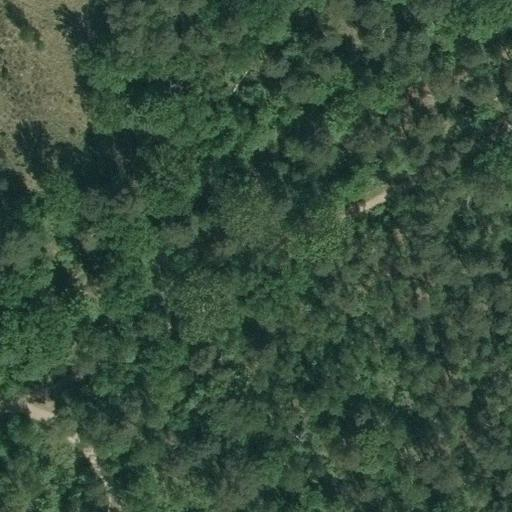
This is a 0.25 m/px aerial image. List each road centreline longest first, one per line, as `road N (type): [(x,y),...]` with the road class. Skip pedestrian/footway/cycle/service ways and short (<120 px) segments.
road 1 (unknown): [(19,399),(204,313),(379,196),(511,121)]
road 2 (track): [(431,0),(327,102),(0,325)]
road 3 (track): [(19,399),(78,446),(127,511)]
